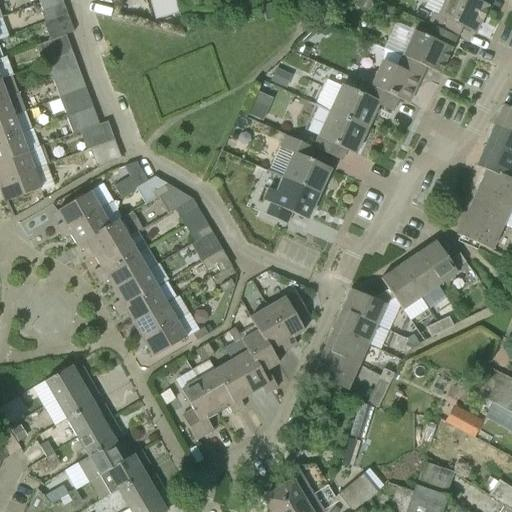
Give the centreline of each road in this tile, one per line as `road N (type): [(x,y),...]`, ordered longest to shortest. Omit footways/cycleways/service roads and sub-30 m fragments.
road 1 (residential): [(335,293),(235,249),(204,196),(134,152),(104,98),(76,0)]
road 2 (residential): [(335,293),(353,253),(379,236),(414,166),(467,147),(502,70),(511,65)]
road 3 (residential): [(203,497),(206,474),(269,441),(335,293)]
